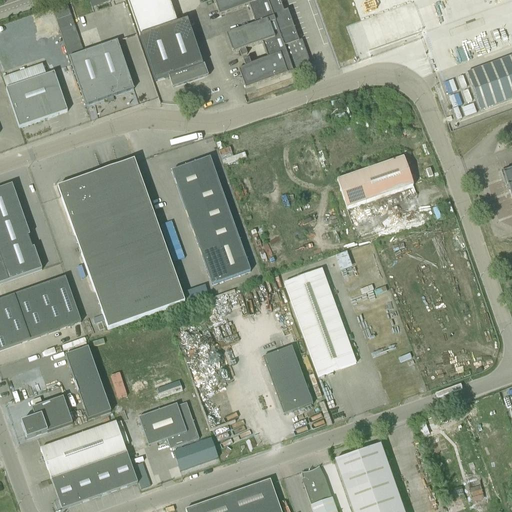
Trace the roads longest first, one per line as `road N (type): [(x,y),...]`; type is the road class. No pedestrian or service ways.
road 1 (residential): [(511,343),(423,98),(399,77),(352,79),(224,121),(135,120),(0,168)]
road 2 (unknown): [(0,104),(149,503)]
road 3 (residential): [(126,511),(511,373)]
